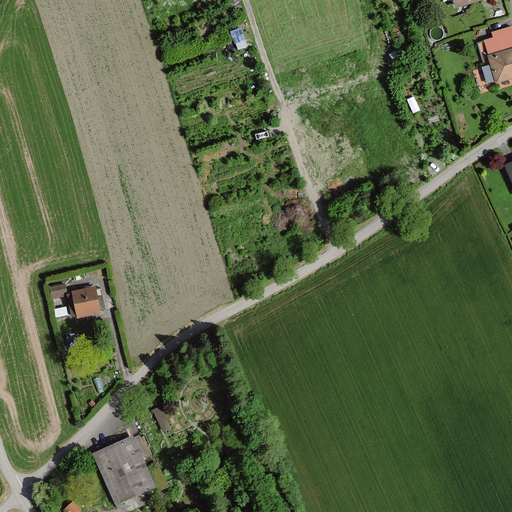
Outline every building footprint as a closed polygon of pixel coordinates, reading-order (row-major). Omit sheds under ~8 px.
[(511,26),(494,31),(495,36),(486,38),(490,53),(489,53),(497,81),(511,76),(511,26)] [(65,283),(50,284),(52,295),(66,293),(65,283)] [(97,286),(72,291),(77,317),(101,312),(97,286)] [(134,436),(95,454),(117,503),(156,485),(134,436)] [(64,511),(67,511),(76,511),(80,504),(68,499),(64,511)]
